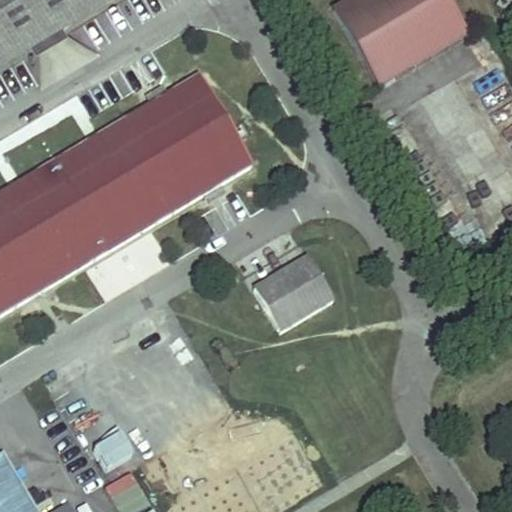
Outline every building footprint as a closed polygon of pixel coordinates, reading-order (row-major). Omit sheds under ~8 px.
[(0,0),(0,47),(79,0),(0,0)] [(446,0),(360,0),(338,13),(381,84),(466,33),(446,0)] [(202,83),(0,202),(0,317),(253,168),(202,83)] [(309,261),(249,296),(275,340),(335,305),(309,261)] [(9,494),(20,511),(28,511),(0,464),(0,463),(0,491),(3,497),(9,494)] [(116,511),(117,511),(142,498),(128,475),(104,490),(116,511)] [(3,497),(0,491),(0,511),(20,511),(9,494),(3,497)]
